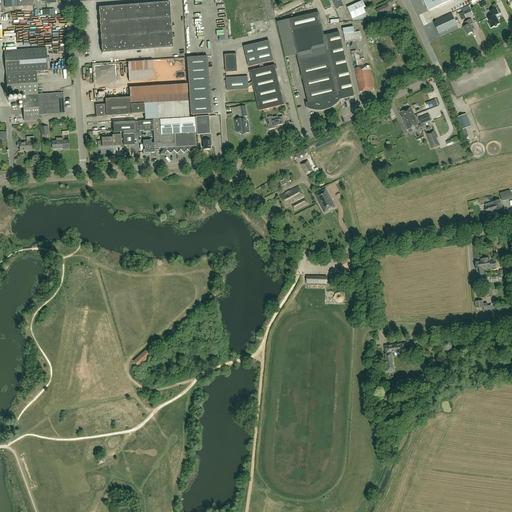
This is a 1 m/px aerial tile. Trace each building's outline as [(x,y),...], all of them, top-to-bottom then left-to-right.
[(340,0),(332,0),(337,9),(343,7),(340,0)] [(452,0),(422,0),(428,11),(452,0)] [(363,1),(347,8),(352,19),(353,21),(372,18),(369,12),(368,12),(363,1)] [(169,2),(99,8),(102,53),(173,48),(169,2)] [(189,9),(194,9),(193,2),(184,2),(184,13),(190,12),(189,9)] [(388,4),(374,11),(377,16),(382,14),(383,15),(391,11),(388,4)] [(499,14),(496,8),(490,11),(492,15),(491,16),(488,18),(490,22),(488,23),(491,28),(494,26),(495,27),(497,26),(497,25),(499,24),(495,16),(499,14)] [(463,12),(466,18),(473,14),(470,9),(463,12)] [(210,12),(210,21),(207,21),(207,24),(218,23),(218,20),(216,20),(216,11),(210,12)] [(339,101),(354,97),(354,96),(339,32),(324,36),(319,12),(289,19),(308,103),(306,104),(307,108),(306,109),(311,110),(315,111),(320,111),(324,111),(328,109),(332,107),(336,105),(339,101)] [(452,14),(434,23),(439,34),(457,25),(452,14)] [(473,24),(471,19),(465,22),(466,26),(463,27),(467,35),(474,32),(471,25),(473,24)] [(354,27),(343,29),(345,43),(362,40),(360,31),(354,32),(354,27)] [(276,65),(275,65),(264,68),(263,63),(274,61),(269,41),(244,47),(249,67),(260,64),(261,69),(250,71),(252,82),(250,84),(251,89),(254,89),(259,111),(284,105),(276,70),(277,69),(276,65)] [(40,120),(36,72),(48,71),(46,48),(4,52),(6,74),(8,97),(14,96),(17,96),(22,96),(24,121),(40,120)] [(237,54),(225,55),(226,73),(238,72),(237,54)] [(211,114),(207,56),(187,58),(190,115),(211,114)] [(153,60),(128,62),(129,82),(154,80),(153,60)] [(370,66),(355,68),(360,92),(375,89),(370,66)] [(251,89),(250,84),(248,84),(248,77),(226,78),(227,91),(251,89)] [(160,120),(160,119),(189,117),(187,94),(188,94),(187,84),(129,88),(130,98),(105,99),(105,104),(95,105),(96,117),(106,116),(106,117),(118,116),(118,119),(127,119),(126,115),(131,115),(131,114),(144,113),(145,120),(153,119),(160,118),(160,120)] [(63,93),(43,95),(40,94),(41,115),(45,114),(45,115),(65,114),(64,103),(63,93)] [(435,100),(426,103),(427,105),(429,104),(430,108),(437,105),(435,100)] [(241,119),(235,120),(237,133),(243,132),(243,134),(250,133),(246,106),(232,108),(233,116),(240,114),(241,119)] [(405,121),(415,117),(411,108),(401,112),(405,121)] [(431,121),(429,114),(419,118),(421,125),(431,121)] [(471,126),(466,114),(457,118),(462,130),(471,126)] [(195,117),(197,135),(201,135),(202,141),(203,141),(203,150),(210,149),(210,143),(212,143),(211,134),(210,134),(209,116),(195,117)] [(270,124),(268,124),(269,130),(276,128),(275,126),(285,124),(283,117),(278,118),(278,116),(273,118),(273,117),(268,118),(270,124)] [(153,119),(153,120),(139,121),(139,122),(139,126),(139,131),(144,131),(145,130),(145,126),(151,126),(151,129),(153,130),(154,143),(154,144),(158,143),(158,150),(160,150),(162,149),(163,150),(160,153),(160,154),(165,154),(165,153),(170,154),(171,154),(174,150),(177,154),(180,150),(184,153),(187,150),(191,153),(194,149),(197,149),(194,117),(160,120),(160,118),(153,119)] [(415,117),(405,121),(408,130),(418,126),(415,117)] [(136,126),(136,122),(113,123),(113,133),(123,132),(124,146),(134,145),(134,134),(137,134),(136,126)] [(48,126),(40,127),(41,136),(49,135),(48,126)] [(434,131),(426,134),(432,149),(440,146),(439,143),(438,143),(436,138),(437,138),(434,131)] [(103,135),(103,138),(101,138),(102,147),(113,146),(113,144),(122,144),(121,135),(112,135),(112,137),(106,138),(106,135),(103,135)] [(27,143),(17,143),(18,147),(20,147),(20,151),(35,150),(35,142),(34,142),(34,137),(27,138),(27,143)] [(65,149),(65,150),(69,149),(69,141),(63,141),(63,138),(56,139),(56,141),(52,142),(52,145),(53,145),(53,149),(65,149)] [(154,143),(151,143),(151,140),(143,141),(143,147),(145,147),(145,150),(143,150),(144,155),(156,154),(156,150),(158,150),(158,143),(154,144),(154,143)] [(307,160),(300,164),(307,175),(313,171),(307,160)] [(291,205),(295,211),(308,204),(298,186),(279,197),(286,208),(291,205)] [(326,190),(315,195),(323,210),(324,213),(329,211),(329,210),(331,208),(332,209),(335,208),(326,190)] [(485,209),(484,210),(485,212),(486,212),(487,212),(487,213),(495,210),(496,210),(496,211),(502,209),(500,200),(493,202),(494,203),(491,204),(491,206),(485,208),(485,209)] [(482,258),(482,260),(481,260),(481,262),(482,269),(490,268),(490,269),(496,268),(495,262),(489,263),(489,258),(485,259),(485,258),(482,258)] [(482,269),(481,262),(475,263),(476,270),(477,274),(474,274),(475,281),(478,280),(478,277),(483,276),(482,269)] [(410,352),(416,352),(416,354),(421,353),(421,348),(416,349),(415,343),(409,343),(410,349),(410,352)] [(393,353),(405,351),(404,344),(389,345),(390,353),(393,353)] [(390,353),(389,345),(384,346),(385,354),(387,372),(394,371),(392,353),(393,353),(390,353)] [(133,362),(138,367),(150,356),(145,351),(133,362)]
